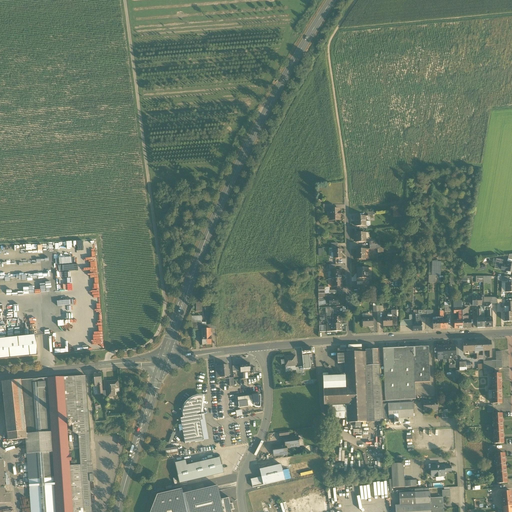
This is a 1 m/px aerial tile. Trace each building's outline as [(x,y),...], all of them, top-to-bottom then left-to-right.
[(335,219),(335,220),(339,220),(339,217),(340,216),(340,213),(339,212),(339,209),(331,210),(330,210),(330,219),(335,219)] [(365,226),(365,222),(365,217),(361,218),(361,217),(355,217),(356,227),(359,226),(365,226)] [(356,233),(356,242),(365,242),(365,238),(365,233),(356,233)] [(356,250),(357,259),(365,259),(365,249),(356,250)] [(333,253),(334,259),(342,259),(341,250),(333,250),(333,253)] [(500,270),(505,271),(506,266),(504,265),(505,261),(496,259),(495,264),(494,269),(500,270)] [(432,272),(431,276),(435,276),(439,276),(440,276),(440,273),(441,262),(432,262),(432,272)] [(358,274),(358,278),(364,278),(368,278),(368,273),(367,273),(367,268),(357,268),(357,274),(358,274)] [(331,271),(331,279),(341,279),(341,271),(336,271),(331,271)] [(342,287),(341,279),(331,279),(332,287),(342,287)] [(367,291),(366,291),(366,287),(358,287),(358,291),(357,291),(358,297),(366,296),(367,296),(370,296),(371,296),(372,295),(372,294),(371,293),(370,293),(370,291),(367,291)] [(329,297),(329,305),(337,305),(337,298),(335,298),(335,295),(329,296),(329,297)] [(324,297),(318,298),(318,306),(329,305),(329,297),(325,298),(324,298),(324,297)] [(472,300),(472,306),(481,306),(481,298),(476,298),(476,297),(472,298),(472,300)] [(462,308),(462,313),(462,329),(470,328),(470,320),(467,320),(466,320),(465,314),(467,314),(467,308),(462,308)] [(477,328),(485,328),(484,318),(483,318),(483,319),(480,319),(480,309),(477,309),(477,319),(477,328)] [(391,311),(391,316),(391,318),(387,318),(383,318),(383,326),(397,326),(396,317),(397,317),(396,317),(396,311),(391,311)] [(330,319),(331,324),(341,324),(340,316),(333,316),(333,313),(330,313),(330,315),(330,319)] [(454,329),(462,329),(462,313),(458,314),(458,320),(454,320),(454,329)] [(373,317),(366,318),(362,318),(363,327),(373,327),(373,317)] [(421,331),(421,322),(412,323),(412,326),(413,332),(421,331)] [(0,359),(37,356),(35,336),(0,339),(0,359)] [(484,351),(487,351),(491,351),(491,341),(482,342),(483,351),(484,351)] [(463,352),(474,352),(474,342),(463,342),(463,352)] [(478,352),(483,351),(482,342),(474,342),(474,352),(478,352)] [(383,349),(383,364),(414,363),(413,347),(383,349)] [(428,347),(413,347),(414,363),(415,383),(430,382),(428,347)] [(344,353),(345,376),(346,389),(323,389),(323,390),(324,405),(347,404),(348,423),(355,423),(355,428),(360,428),(360,423),(366,422),(364,366),(379,365),(379,349),(365,350),(365,352),(344,353)] [(309,355),(302,355),(303,369),(310,369),(309,355)] [(285,363),(285,367),(296,366),(295,356),(284,357),(284,359),(285,363)] [(491,361),(485,361),(485,366),(483,366),(483,370),(492,369),(491,361)] [(240,364),(241,373),(244,372),(247,372),(250,372),(249,363),(240,364)] [(383,364),(385,394),(415,393),(415,383),(414,363),(383,364)] [(220,378),(229,377),(228,365),(219,366),(220,378)] [(364,366),(366,422),(384,422),(384,419),(382,404),(379,365),(364,366)] [(93,376),(94,382),(97,382),(97,386),(98,390),(102,389),(102,386),(100,373),(93,374),(93,376)] [(492,399),(492,404),(501,404),(501,397),(501,395),(501,383),(501,380),(501,374),(491,374),(492,390),(492,399)] [(85,376),(63,377),(72,511),(91,511),(90,482),(94,482),(93,469),(89,470),(88,465),(91,465),(85,376)] [(323,377),(323,389),(346,389),(345,376),(323,377)] [(56,511),(72,511),(63,377),(48,378),(55,477),(56,511)] [(26,439),(29,479),(55,477),(48,378),(20,381),(25,431),(26,439)] [(3,396),(7,433),(25,431),(20,381),(2,382),(3,393),(3,396)] [(107,382),(108,397),(115,396),(114,389),(118,388),(118,381),(107,382)] [(415,399),(415,393),(385,394),(385,401),(415,399)] [(253,406),(255,407),(257,407),(259,407),(260,407),(261,405),(261,401),(261,395),(252,396),(254,406),(253,406)] [(180,418),(185,444),(203,440),(200,421),(202,420),(201,415),(201,413),(202,396),(197,397),(193,398),(189,400),(186,404),(184,408),(183,413),(183,417),(183,418),(180,418)] [(238,398),(239,408),(253,406),(254,406),(252,396),(238,398)] [(423,402),(424,411),(436,410),(436,401),(423,402)] [(387,404),(388,419),(413,418),(412,403),(387,404)] [(332,406),(332,419),(347,419),(346,405),(332,406)] [(492,414),(494,444),(503,443),(503,437),(503,434),(502,422),(502,420),(502,414),(492,414)] [(200,421),(203,440),(208,440),(204,415),(201,415),(202,420),(200,421)] [(26,439),(25,431),(7,433),(8,441),(26,439)] [(285,444),(286,448),(299,446),(298,441),(297,442),(296,437),(297,437),(297,436),(284,438),(285,444)] [(272,446),(274,456),(287,454),(286,448),(285,444),(272,446)] [(495,454),(497,484),(507,483),(506,477),(507,477),(506,474),(505,462),(505,460),(504,453),(495,454)] [(215,459),(186,466),(185,461),(175,463),(179,483),(219,474),(224,473),(220,458),(215,459)] [(392,488),(404,487),(404,481),(403,463),(391,464),(392,488)] [(260,470),(261,477),(251,480),(252,488),(263,485),(285,480),(282,470),(281,465),(260,470)] [(444,466),(431,467),(431,477),(435,476),(435,477),(440,477),(440,476),(444,476),(444,472),(444,467),(444,466)] [(282,470),(285,480),(291,479),(288,469),(282,470)] [(56,511),(55,477),(29,479),(30,511),(56,511)] [(217,486),(183,494),(187,511),(232,511),(232,510),(234,509),(233,503),(233,504),(231,504),(230,504),(229,498),(220,500),(217,486)] [(187,511),(183,494),(181,489),(157,495),(150,511),(187,511)] [(501,492),(503,507),(511,506),(511,500),(511,498),(511,491),(501,492)] [(400,506),(420,504),(419,492),(414,493),(399,494),(400,506)] [(429,492),(419,492),(420,504),(430,504),(430,498),(429,492)] [(443,511),(442,498),(430,499),(430,498),(430,504),(430,511),(443,511)] [(288,511),(286,502),(279,503),(281,511),(288,511)]
